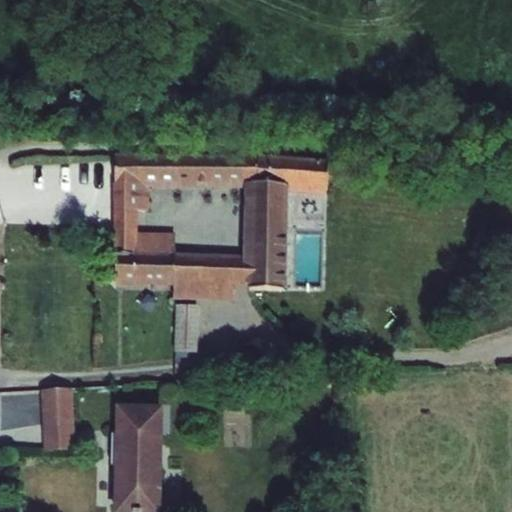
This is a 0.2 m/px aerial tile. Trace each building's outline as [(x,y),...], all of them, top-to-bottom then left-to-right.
[(315,159),(236,154),(101,155),(102,249),(109,249),(109,269),(160,269),(159,292),(186,292),(186,280),(235,280),(235,285),(274,284),(277,183),(314,184),(315,159)] [(76,254),(61,255),(25,257),(30,352),(66,350),(64,303),(78,302),(76,254)] [(202,351),(203,303),(179,302),(178,350),(202,351)] [(73,380),(45,383),(48,414),(58,413),(60,427),(78,424),(73,380)] [(160,397),(121,398),(122,423),(116,424),(117,455),(124,455),(126,503),(168,501),(166,445),(162,445),(160,397)] [(58,413),(48,414),(52,445),(80,442),(78,424),(60,427),(58,413)]
